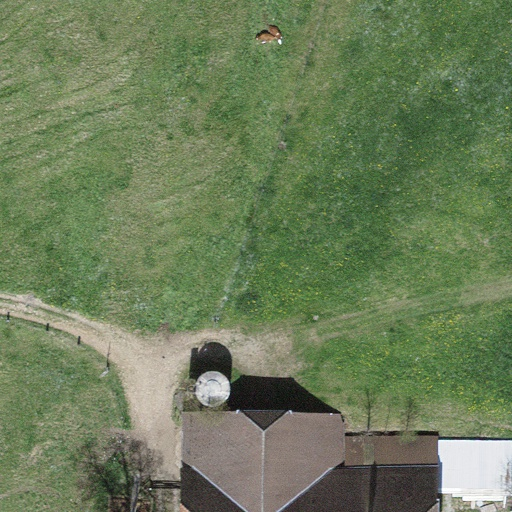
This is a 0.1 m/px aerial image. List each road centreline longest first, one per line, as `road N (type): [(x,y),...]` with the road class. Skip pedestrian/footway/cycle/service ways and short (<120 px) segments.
road 1 (track): [(161,376),(207,347),(511,285)]
road 2 (track): [(0,295),(119,338),(161,376),(166,511)]
